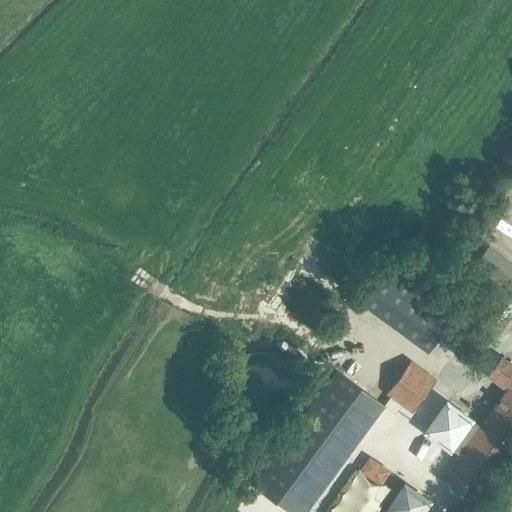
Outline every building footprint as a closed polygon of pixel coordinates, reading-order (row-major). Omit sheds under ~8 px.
[(511,270),(484,249),(474,262),(511,292),(511,270)] [(364,304),(429,352),(459,311),(461,310),(396,261),(393,265),(364,304)] [(511,298),(495,321),(503,327),(511,315),(511,298)] [(443,480),(475,503),(511,452),(511,361),(504,356),(489,375),(508,389),(482,426),(460,457),(443,480)] [(385,391),(385,392),(412,412),(435,381),(408,361),(385,391)] [(385,405),(337,370),(259,477),(306,511),(385,405)] [(446,401),(425,430),(460,457),(482,426),(446,401)] [(401,484),(386,506),(395,511),(424,511),(430,504),(401,484)]
